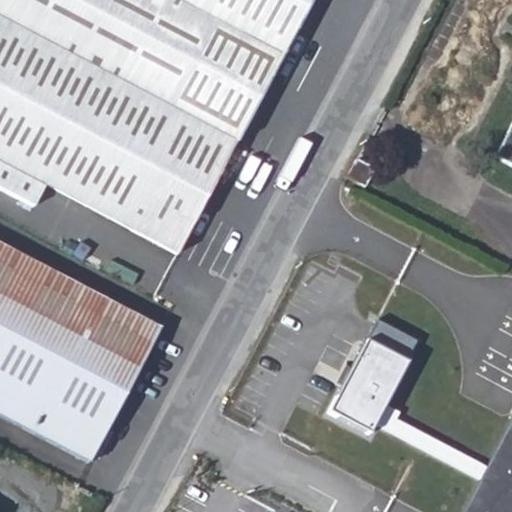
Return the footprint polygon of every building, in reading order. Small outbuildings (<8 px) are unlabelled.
[(41,185),(175,256),(278,58),(168,0),(0,0),(0,193),(29,209),(41,185)] [(168,0),(278,58),(308,0),(168,0)] [(511,120),(493,156),(511,166),(511,120)] [(373,169),(354,159),(344,178),(362,188),(373,169)] [(0,417),(89,465),(157,331),(0,247),(0,417)] [(461,331),(483,290),(400,247),(379,288),(461,331)] [(418,343),(370,317),(368,321),(320,412),(368,437),(418,343)] [(511,391),(506,403),(511,405),(454,511),(510,511),(511,509),(511,391)]
